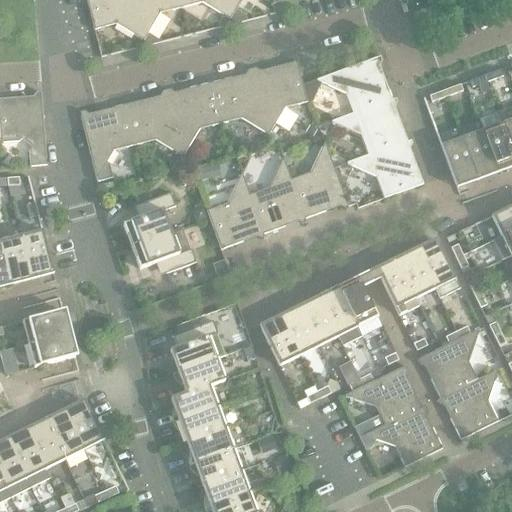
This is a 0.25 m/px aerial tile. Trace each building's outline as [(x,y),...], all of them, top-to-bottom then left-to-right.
[(116,26),(143,42),(132,0),(85,0),(94,32),(116,26)] [(181,10),(178,0),(132,0),(143,42),(160,15),(181,10)] [(178,0),(181,10),(202,4),(230,21),(224,0),(178,0)] [(224,0),(230,21),(242,0),(224,0)] [(345,96),(352,115),(353,116),(392,101),(379,67),(381,62),(380,58),(376,59),(316,81),(317,83),(345,96)] [(255,70),(252,71),(268,137),(285,109),(307,104),(297,63),(260,72),(255,70)] [(246,76),(210,85),(220,126),(241,120),(268,137),(252,71),(248,72),(246,76)] [(503,78),(501,71),(485,77),(488,83),(503,78)] [(488,83),(485,77),(470,83),(472,89),(488,83)] [(170,91),(166,92),(183,158),(199,131),(220,126),(210,85),(174,94),(170,91)] [(463,93),(460,86),(445,92),(447,98),(463,93)] [(160,97),(124,106),(134,147),(155,142),(183,158),(166,92),(162,93),(160,97)] [(447,98),(445,92),(429,98),(432,104),(447,98)] [(41,97),(41,94),(36,94),(33,98),(0,100),(0,142),(21,141),(29,148),(30,168),(47,167),(41,97)] [(353,116),(352,115),(331,123),(332,124),(361,137),(368,157),(407,143),(395,109),(397,104),(395,100),(392,101),(353,116)] [(113,152),(134,147),(124,106),(88,116),(84,113),(80,114),(80,118),(97,184),(113,180),(109,165),(107,164),(113,152)] [(511,121),(503,125),(511,149),(511,121)] [(511,169),(511,149),(503,125),(483,132),(498,174),(511,169)] [(498,174),(483,132),(462,139),(476,178),(478,182),(491,177),(498,174)] [(478,182),(476,178),(462,139),(441,147),(456,190),(478,182)] [(376,179),(384,200),(423,186),(410,150),(412,145),(411,142),(407,143),(368,157),(347,164),(347,166),(376,179)] [(310,174),(291,181),(290,181),(305,221),(339,208),(344,210),(348,208),(347,205),(325,145),(324,145),(310,174)] [(306,224),(305,221),(290,181),(291,181),(283,160),(282,160),(269,189),(250,196),(249,197),(263,236),(298,223),(302,225),(306,224)] [(249,197),(250,196),(242,175),(241,176),(227,205),(206,212),(220,251),(256,239),(261,241),(264,239),(263,236),(249,197)] [(19,179),(7,180),(8,188),(20,187),(19,179)] [(131,248),(171,234),(163,213),(176,208),(171,195),(145,204),(148,217),(123,226),(131,248)] [(491,218),(501,238),(511,232),(511,207),(507,210),(491,218)] [(182,230),(171,234),(131,248),(139,271),(165,262),(170,274),(196,264),(191,251),(189,251),(182,230)] [(42,232),(20,238),(32,281),(53,276),(42,232)] [(511,232),(501,238),(511,257),(511,256),(511,232)] [(20,238),(0,242),(0,245),(11,287),(32,281),(20,238)] [(415,250),(417,254),(435,291),(455,281),(435,240),(415,250)] [(0,289),(11,287),(0,245),(0,289)] [(458,246),(451,250),(456,260),(463,257),(458,246)] [(396,260),(397,263),(416,300),(435,291),(417,254),(415,250),(396,260)] [(468,268),(463,257),(456,260),(461,271),(468,268)] [(337,288),(358,329),(378,319),(363,289),(372,284),(380,280),(395,310),(416,300),(397,263),(396,260),(367,274),(337,288)] [(469,288),(475,299),(482,296),(476,285),(469,288)] [(318,298),(338,338),(343,347),(362,338),(358,329),(337,288),(318,298)] [(487,306),(482,296),(475,299),(480,310),(487,306)] [(299,308),(319,348),(338,338),(318,298),(299,308)] [(279,317),(299,358),(319,348),(299,308),(279,317)] [(28,347),(69,336),(63,313),(22,323),(28,347)] [(259,327),(279,368),(299,358),(279,317),(259,327)] [(178,375),(216,361),(226,357),(212,322),(171,338),(171,339),(173,339),(177,350),(170,352),(178,375)] [(489,327),(494,338),(501,335),(496,324),(489,327)] [(460,340),(470,335),(467,328),(456,334),(460,340)] [(430,380),(440,401),(477,382),(477,381),(468,363),(478,333),(478,332),(470,335),(460,340),(449,346),(420,360),(417,362),(419,366),(424,368),(427,366),(434,379),(430,380)] [(460,340),(456,334),(446,339),(449,346),(460,340)] [(506,345),(501,335),(494,338),(499,349),(506,345)] [(34,370),(75,359),(69,336),(28,347),(34,370)] [(424,340),(413,346),(417,353),(427,347),(424,340)] [(15,349),(3,352),(8,375),(20,372),(15,349)] [(398,362),(395,355),(385,360),(388,367),(398,362)] [(209,388),(209,389),(224,383),(216,361),(178,375),(185,395),(186,396),(209,388)] [(363,388),(352,393),(345,397),(345,398),(375,409),(384,427),(384,428),(422,409),(406,376),(407,371),(405,368),(402,369),(373,383),(363,388)] [(497,371),(477,381),(477,382),(440,401),(437,402),(438,406),(443,407),(447,405),(453,418),(449,420),(460,441),(498,423),(487,403),(498,373),(497,371)] [(363,388),(373,383),(370,376),(359,381),(363,388)] [(363,388),(359,381),(349,386),(352,393),(363,388)] [(170,401),(179,423),(217,409),(209,389),(209,388),(186,396),(185,395),(170,401)] [(328,388),(317,394),(320,401),(331,395),(328,388)] [(309,405),(320,401),(317,394),(306,399),(309,405)] [(64,411),(65,415),(84,452),(104,442),(84,401),(64,411)] [(384,428),(384,427),(364,437),(365,438),(395,448),(404,469),(442,450),(425,416),(427,411),(425,408),(422,409),(384,428)] [(217,409),(179,423),(186,445),(225,430),(217,409)] [(44,421),(64,461),(84,452),(65,415),(64,411),(44,421)] [(25,431),(27,434),(45,471),(64,461),(44,421),(25,431)] [(186,445),(194,466),(232,452),(225,430),(186,445)] [(6,440),(7,444),(30,491),(50,481),(45,471),(27,434),(25,431),(6,440)] [(0,442),(0,478),(6,490),(11,500),(30,491),(7,444),(6,440),(0,442)] [(232,452),(194,466),(202,488),(240,473),(232,452)] [(202,488),(210,509),(248,495),(240,473),(202,488)] [(0,505),(11,500),(6,490),(0,478),(0,505)] [(115,488),(104,493),(107,500),(118,495),(115,488)] [(96,505),(107,500),(104,493),(93,498),(96,505)] [(254,511),(248,495),(210,509),(211,511),(254,511)]
